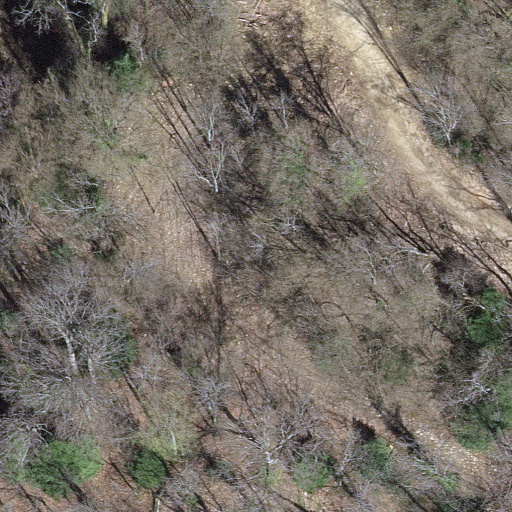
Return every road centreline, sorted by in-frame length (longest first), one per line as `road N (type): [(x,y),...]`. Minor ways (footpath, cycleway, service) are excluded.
road 1 (track): [(288,0),(200,226),(193,289),(240,356),(511,476)]
road 2 (track): [(511,235),(434,181),(366,90),(324,0)]
